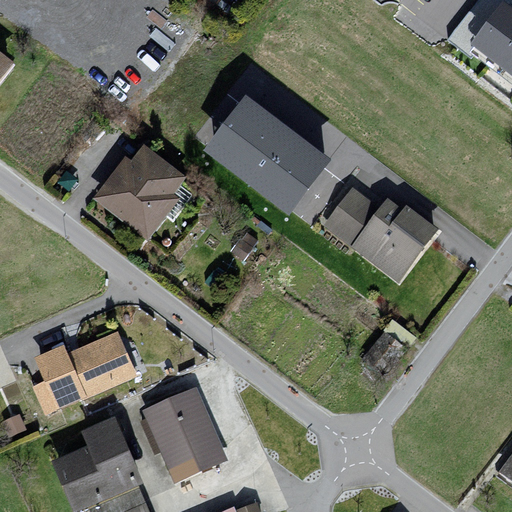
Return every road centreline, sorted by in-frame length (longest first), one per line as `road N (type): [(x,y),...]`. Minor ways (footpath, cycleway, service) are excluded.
road 1 (residential): [(0,175),(357,449)]
road 2 (residential): [(511,247),(357,449)]
